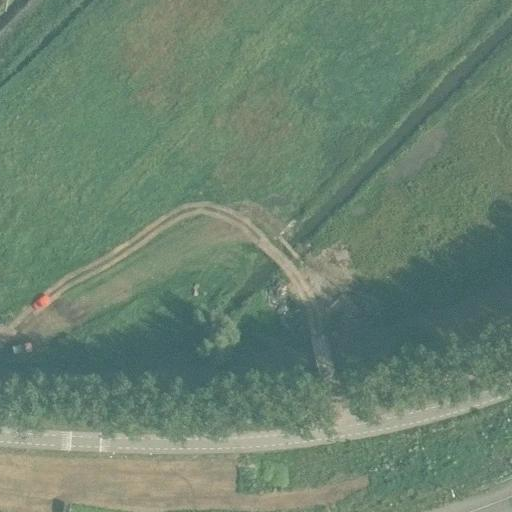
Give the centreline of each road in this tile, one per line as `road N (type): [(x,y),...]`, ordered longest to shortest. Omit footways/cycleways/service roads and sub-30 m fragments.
road 1 (unclassified): [(0,436),(258,442),(424,415),(511,387)]
road 2 (track): [(335,432),(316,334),(293,272),(266,245)]
